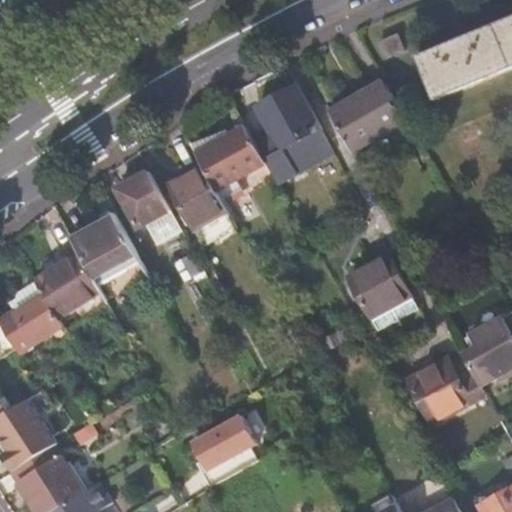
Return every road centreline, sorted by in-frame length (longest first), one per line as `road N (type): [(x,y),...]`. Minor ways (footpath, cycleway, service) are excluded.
road 1 (secondary): [(0,205),(116,120),(338,0)]
road 2 (secondary): [(210,0),(106,64),(0,152)]
